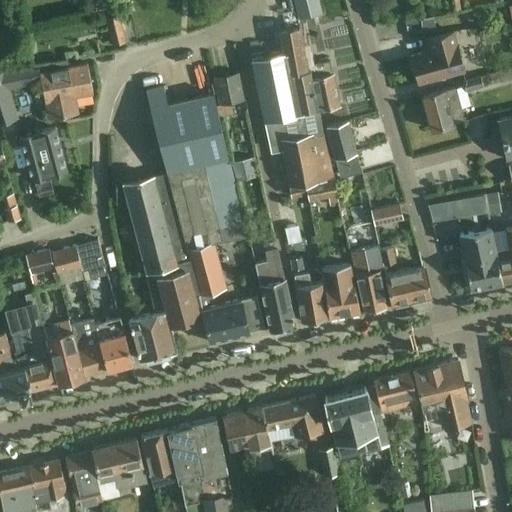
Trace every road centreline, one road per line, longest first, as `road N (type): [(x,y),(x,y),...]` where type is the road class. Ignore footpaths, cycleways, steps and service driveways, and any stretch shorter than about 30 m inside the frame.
road 1 (residential): [(463,329),(0,434)]
road 2 (residential): [(463,329),(355,0)]
road 3 (residential): [(252,0),(216,34),(112,66),(99,158),(101,216)]
road 4 (residential): [(501,511),(463,329)]
